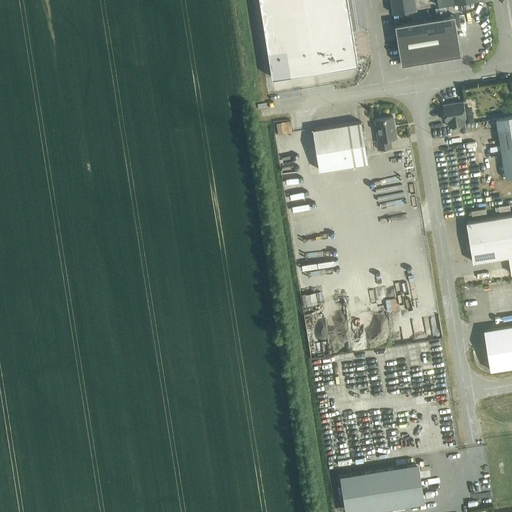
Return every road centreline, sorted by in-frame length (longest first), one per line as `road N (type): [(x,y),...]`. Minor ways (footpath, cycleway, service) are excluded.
road 1 (unclassified): [(414,85),(465,391)]
road 2 (unclassified): [(266,108),(385,89)]
